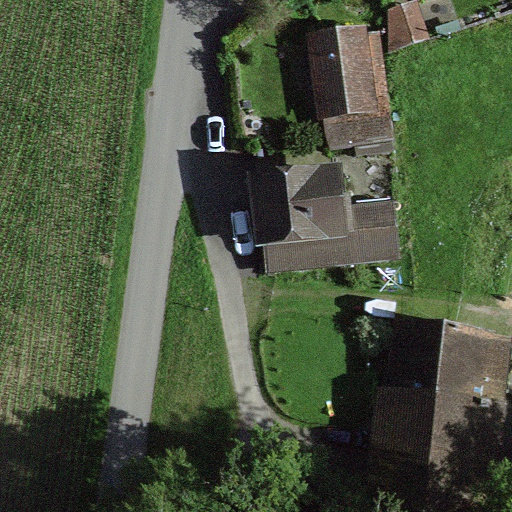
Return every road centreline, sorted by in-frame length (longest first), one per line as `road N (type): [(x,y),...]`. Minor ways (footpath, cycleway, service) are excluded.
road 1 (residential): [(190,0),(117,511)]
road 2 (track): [(135,511),(255,428)]
